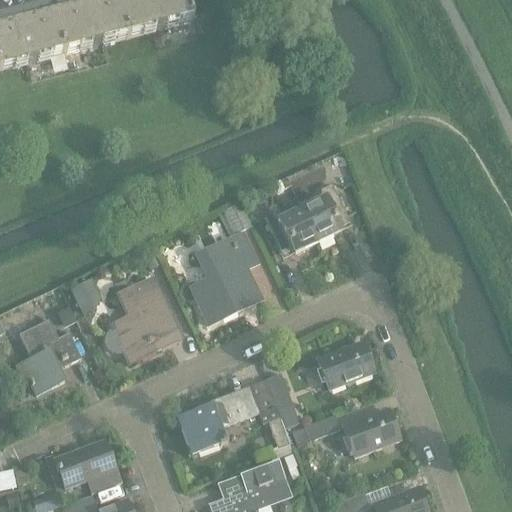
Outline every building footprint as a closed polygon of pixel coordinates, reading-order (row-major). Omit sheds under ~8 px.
[(186,0),(127,0),(118,3),(128,41),(193,24),(186,0)] [(118,3),(54,19),(64,57),(128,41),(118,3)] [(54,19),(0,33),(0,73),(64,57),(54,19)] [(324,201),(301,212),(318,246),(341,235),(336,225),(347,220),(332,188),(320,193),(324,201)] [(251,229),(240,206),(223,214),(234,237),(251,229)] [(318,246),(301,212),(279,223),(275,215),(263,221),(278,252),(290,247),(294,257),(318,246)] [(242,237),(234,241),(196,259),(197,260),(198,259),(211,286),(193,295),(191,291),(190,292),(208,329),(260,304),(245,272),(256,267),(242,237)] [(111,330),(113,333),(110,336),(107,339),(106,342),(106,346),(107,349),(109,352),(112,355),(116,356),(120,356),(123,355),(129,367),(181,342),(152,283),(117,299),(118,300),(120,300),(132,324),(113,333),(112,329),(111,330)] [(90,285),(72,295),(83,317),(91,313),(94,310),(96,307),(97,303),(97,300),(96,296),(90,285)] [(69,311),(59,316),(66,330),(76,325),(69,311)] [(31,364),(17,370),(25,387),(29,384),(36,399),(64,385),(58,373),(81,363),(68,337),(57,342),(49,324),(18,338),(31,364)] [(362,347),(317,364),(329,394),(374,377),(362,347)] [(280,378),(266,384),(278,413),(292,408),(280,378)] [(177,423),(191,460),(219,450),(219,451),(227,448),(224,440),(223,441),(220,432),(258,418),(262,428),(268,426),(279,422),(280,421),(266,385),(249,392),(249,391),(209,407),(210,411),(177,423)] [(388,415),(343,432),(354,462),(399,444),(388,415)] [(334,420),(293,436),(298,450),(339,434),(334,420)] [(279,422),(268,426),(278,453),(289,448),(279,422)] [(104,445),(53,464),(64,492),(86,484),(92,498),(120,487),(104,445)] [(223,503),(210,508),(211,511),(269,511),(268,508),(290,499),(277,466),(241,479),(246,492),(233,497),(233,499),(223,503)] [(25,475),(14,479),(18,490),(29,487),(25,475)] [(424,511),(417,492),(373,509),(373,511),(424,511)] [(17,496),(7,498),(10,511),(20,509),(17,496)] [(364,498),(334,509),(334,511),(368,511),(369,511),(364,498)] [(51,511),(47,500),(33,505),(35,511),(51,511)] [(94,511),(91,500),(63,511),(62,511),(129,511),(127,504),(105,511),(94,511)]
